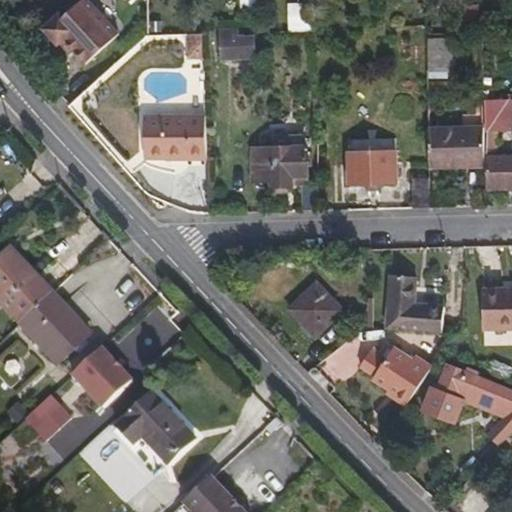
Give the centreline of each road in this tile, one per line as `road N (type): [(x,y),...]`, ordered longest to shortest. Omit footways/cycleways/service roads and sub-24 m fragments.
road 1 (secondary): [(413,511),(168,257)]
road 2 (residential): [(168,257),(214,236),(511,227)]
road 3 (secondary): [(168,257),(40,118)]
